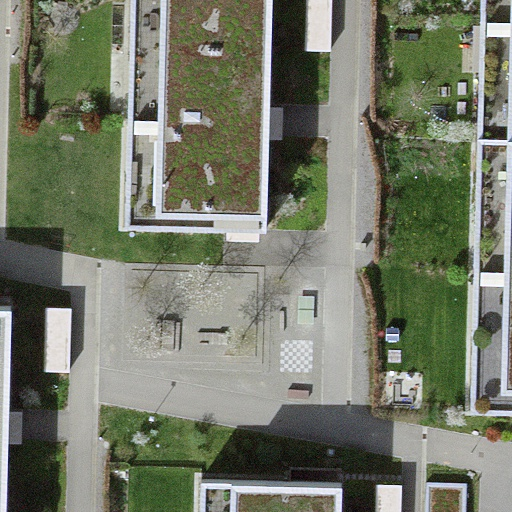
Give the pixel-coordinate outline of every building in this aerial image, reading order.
[(131,0),(126,224),(266,229),(268,118),(271,0),(131,0)] [(331,0),(307,0),(306,48),(330,48),(331,0)] [(511,0),(481,0),(471,409),(511,409),(511,0)] [(0,511),(5,511),(8,419),(11,305),(0,304),(0,511)] [(71,307),(46,306),(45,369),(69,369),(71,307)] [(339,511),(340,482),(200,479),(198,511),(339,511)] [(464,511),(466,483),(426,482),(425,511),(464,511)] [(399,511),(400,484),(375,484),(374,511),(399,511)]
